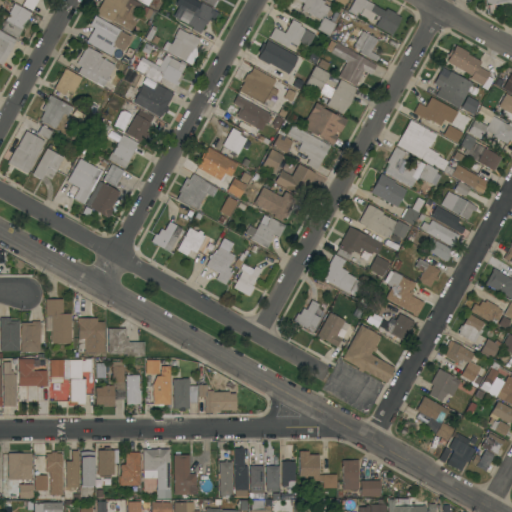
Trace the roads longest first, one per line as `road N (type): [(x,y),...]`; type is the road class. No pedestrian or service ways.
road 1 (residential): [(0,230),(498,511)]
road 2 (residential): [(443,0),(256,335)]
road 3 (residential): [(324,371),(0,189)]
road 4 (residential): [(255,0),(99,285)]
road 5 (residential): [(511,186),(368,438)]
road 6 (residential): [(60,428),(288,424),(314,410)]
road 7 (residential): [(69,0),(0,126)]
